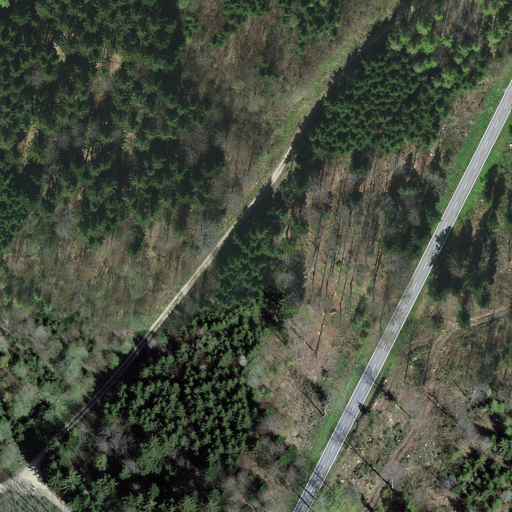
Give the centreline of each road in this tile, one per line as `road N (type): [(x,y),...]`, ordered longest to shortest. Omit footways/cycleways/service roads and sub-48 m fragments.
road 1 (track): [(26,470),(103,392),(193,281),(278,169),(322,93),(391,21),(423,0)]
road 2 (tertiary): [(299,511),(511,90)]
